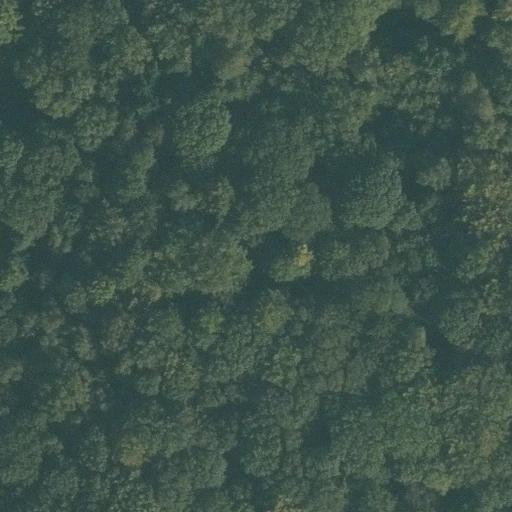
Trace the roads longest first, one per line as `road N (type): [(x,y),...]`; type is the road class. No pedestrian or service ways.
road 1 (track): [(0,40),(171,259)]
road 2 (track): [(363,400),(187,494)]
road 3 (track): [(363,400),(511,325)]
